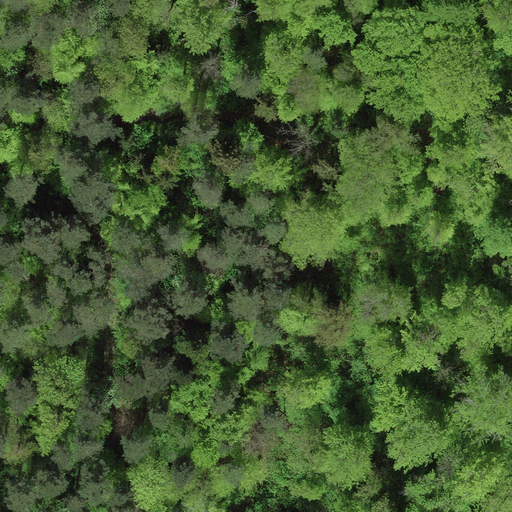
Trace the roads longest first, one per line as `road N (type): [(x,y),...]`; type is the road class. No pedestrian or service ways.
road 1 (track): [(127,448),(116,328),(133,273),(100,223),(0,152)]
road 2 (track): [(145,511),(143,468),(127,448),(83,456),(57,482),(0,510)]
